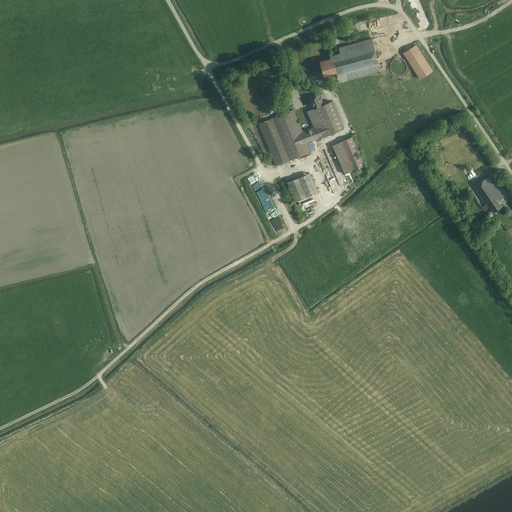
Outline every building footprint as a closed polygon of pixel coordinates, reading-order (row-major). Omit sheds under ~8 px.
[(380,70),(373,40),(342,47),(344,54),(333,57),(337,73),(340,81),(380,70)] [(432,68),(416,44),(404,53),(420,76),(432,68)] [(333,57),(322,59),(325,75),(337,73),(333,57)] [(324,104),(319,93),(310,97),(315,108),(324,104)] [(345,125),(333,99),(324,104),(315,108),(309,110),(316,125),(320,136),(345,125)] [(302,131),(293,110),(259,125),(276,165),(310,151),(306,142),(320,136),(316,125),(302,131)] [(352,138),(334,146),(346,174),(364,166),(352,138)] [(317,194),(310,175),(291,182),(297,201),(317,194)] [(504,197),(490,178),(475,189),(485,203),(480,207),(483,212),(490,207),(499,201),(504,197)] [(495,213),(503,207),(499,201),(490,207),(495,213)]
